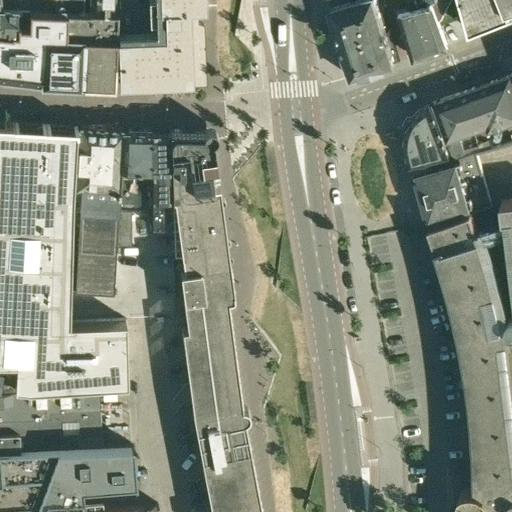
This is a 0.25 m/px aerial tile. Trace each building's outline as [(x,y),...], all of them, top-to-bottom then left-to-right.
[(0,0),(0,7),(17,8),(31,9),(52,10),(82,11),(82,0),(0,0)] [(15,33),(0,32),(0,77),(3,77),(3,78),(5,78),(6,77),(10,77),(10,79),(13,79),(16,79),(16,78),(30,79),(30,81),(34,81),(34,80),(39,80),(39,82),(42,82),(44,83),(44,82),(49,82),(49,81),(75,82),(75,84),(79,84),(79,83),(82,83),(82,84),(87,84),(87,83),(101,84),(101,85),(104,85),(105,84),(110,84),(110,85),(114,85),(118,12),(113,12),(113,0),(91,0),(91,11),(82,11),(52,10),(31,9),(30,24),(15,23),(15,33)] [(190,10),(198,9),(206,9),(205,0),(158,0),(159,10),(162,10),(163,36),(143,37),(117,38),(119,84),(192,82),(201,72),(201,71),(200,71),(199,48),(201,48),(201,47),(199,47),(199,36),(204,36),(204,26),(204,25),(203,25),(191,21),(190,10)] [(356,0),(330,8),(351,78),(395,64),(375,0),(356,0)] [(407,0),(409,8),(399,11),(413,57),(415,57),(427,53),(434,50),(447,46),(448,44),(448,42),(446,39),(439,20),(443,18),(451,0),(407,0)] [(511,0),(461,0),(470,31),(511,14),(511,0)] [(0,7),(0,32),(15,33),(15,23),(30,24),(31,9),(17,8),(0,7)] [(511,127),(511,74),(491,81),(474,87),(457,93),(471,130),(487,124),(489,129),(507,122),(507,123),(509,128),(511,127)] [(449,142),(447,143),(453,157),(459,156),(465,155),(458,135),(471,130),(457,93),(434,101),(449,142)] [(411,164),(449,154),(430,102),(420,109),(414,115),(408,115),(404,121),(408,125),(406,136),(406,147),(409,159),(410,163),(411,164)] [(126,318),(70,321),(72,223),(73,209),(73,194),(77,127),(73,126),(73,129),(49,127),(49,125),(46,125),(46,126),(44,126),(44,125),(41,125),(41,127),(17,126),(17,123),(4,123),(4,125),(0,124),(0,361),(16,362),(15,386),(30,387),(100,384),(128,382),(126,318)] [(121,168),(122,129),(79,126),(78,127),(77,127),(73,194),(73,209),(72,223),(79,223),(75,291),(113,293),(116,245),(118,213),(118,203),(121,168)] [(218,176),(213,139),(215,138),(217,136),(217,133),(216,130),(216,129),(215,128),(214,127),(210,126),(206,127),(204,128),(202,130),(168,129),(172,219),(173,234),(173,243),(174,254),(181,253),(183,267),(229,261),(218,176)] [(161,219),(172,219),(168,129),(122,129),(121,168),(118,203),(118,213),(117,244),(131,244),(131,209),(152,209),(152,227),(161,226),(161,219)] [(476,152),(465,155),(459,156),(460,161),(413,174),(422,202),(426,218),(472,205),(473,207),(485,204),(483,193),(487,192),(476,152)] [(511,511),(511,198),(501,200),(504,218),(476,224),(471,210),(429,225),(432,233),(443,267),(452,302),(461,339),(467,375),(471,412),(474,449),(475,487),(468,487),(462,490),(461,500),(466,505),(473,506),(473,510),(466,510),(465,511),(511,511)] [(234,294),(229,263),(229,261),(183,267),(179,268),(187,325),(181,326),(193,414),(211,511),(261,511),(254,471),(244,420),(246,419),(247,418),(248,416),(249,415),(249,413),(249,411),(248,409),(247,408),(246,407),(244,406),(241,406),(227,299),(230,298),(232,297),(233,296),(234,294)] [(0,387),(14,386),(15,364),(2,364),(0,363),(0,387)] [(100,384),(31,388),(31,391),(16,392),(16,390),(0,390),(0,418),(8,418),(40,417),(51,416),(51,411),(90,409),(101,408),(100,384)] [(0,418),(0,450),(70,446),(70,438),(103,436),(101,408),(90,409),(51,411),(51,416),(40,417),(8,418),(0,418)] [(136,484),(135,470),(134,462),(133,444),(131,444),(102,446),(79,447),(79,446),(70,446),(0,450),(0,511),(71,511),(72,511),(84,510),(83,487),(134,483),(134,484),(136,484)] [(154,511),(158,503),(84,510),(72,511),(71,511),(154,511)]
